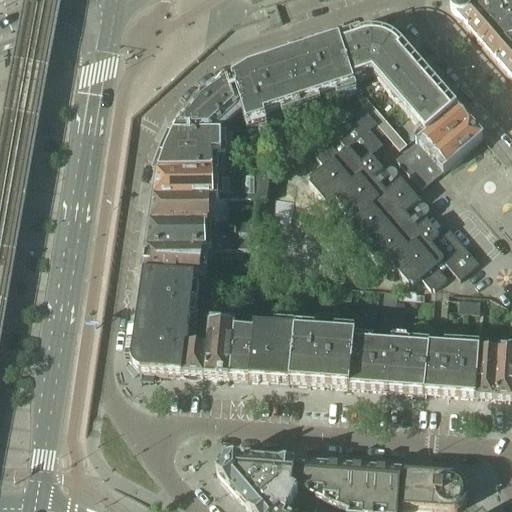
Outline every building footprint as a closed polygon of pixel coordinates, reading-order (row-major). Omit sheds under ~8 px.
[(511,0),(470,0),(452,6),(450,14),(511,85),(511,0)] [(443,97),(401,50),(398,47),(396,45),(394,44),(390,41),(385,39),(383,38),(380,38),(375,37),(373,37),(368,37),(363,38),(360,39),(359,37),(339,43),(352,85),(372,79),(419,133),(406,144),(408,146),(410,144),(414,149),(416,147),(424,139),(451,116),(438,101),(443,97)] [(339,43),(283,62),(300,113),(356,95),(352,85),(339,43)] [(300,113),(283,62),(247,74),(229,85),(241,121),(247,139),(253,157),(272,151),(265,125),(300,113)] [(199,105),(173,140),(219,139),(229,129),(231,131),(235,128),(241,121),(229,85),(199,105)] [(399,155),(406,149),(365,102),(359,104),(362,113),(376,129),(384,138),(399,155)] [(451,116),(424,139),(416,147),(429,162),(469,128),(455,112),(451,116)] [(418,206),(399,184),(385,197),(383,193),(386,190),(382,186),(379,189),(373,182),(382,174),(370,161),(382,151),(376,144),(369,135),(376,129),(362,113),(359,114),(323,126),(322,126),(340,147),(333,153),(327,146),(314,157),(316,158),(314,160),(324,172),(308,185),(310,187),(308,189),(325,209),(327,207),(329,209),(334,205),(351,224),(346,229),(347,231),(345,233),(363,253),(365,251),(366,253),(364,254),(381,274),(383,273),(385,275),(391,270),(408,290),(410,288),(411,290),(420,283),(430,294),(432,293),(433,295),(446,284),(439,277),(446,271),(459,285),(478,269),(446,232),(437,239),(426,225),(417,233),(411,226),(414,223),(410,219),(407,222),(404,219),(418,206)] [(241,121),(235,128),(238,141),(247,139),(241,121)] [(469,128),(429,162),(441,176),(481,142),(469,128)] [(376,129),(369,135),(376,144),(384,138),(376,129)] [(163,160),(157,179),(235,178),(235,158),(226,158),(226,139),(219,139),(173,140),(172,141),(163,160)] [(284,150),(281,140),(271,142),(277,163),(287,160),(284,150)] [(266,205),(269,178),(235,178),(157,179),(153,204),(225,205),(266,205)] [(225,231),(225,205),(153,204),(150,230),(225,231)] [(258,255),(262,231),(225,231),(150,230),(146,255),(207,255),(258,255)] [(206,283),(207,255),(146,255),(143,278),(194,282),(200,282),(206,283)] [(194,282),(143,278),(135,327),(188,331),(191,307),(196,308),(200,282),(194,282)] [(338,303),(350,305),(351,297),(339,295),(338,303)] [(384,297),(379,337),(391,338),(392,330),(400,331),(402,319),(394,318),(395,305),(396,298),(384,297)] [(395,305),(394,318),(402,319),(404,306),(395,305)] [(478,319),(479,306),(459,305),(458,317),(478,319)] [(316,323),(328,324),(330,308),(318,306),(316,323)] [(366,327),(375,327),(376,315),(368,314),(366,327)] [(209,325),(207,353),(205,383),(231,385),(235,331),(235,327),(209,325)] [(311,391),(314,339),(315,331),(304,330),(304,327),(294,326),(293,336),(294,336),(290,389),(311,391)] [(188,331),(135,327),(130,366),(139,378),(184,382),(186,351),(188,331)] [(254,333),(235,331),(231,385),(249,386),(249,385),(250,385),(254,333)] [(293,336),(254,333),(250,385),(267,387),(267,388),(290,389),(294,336),(293,336)] [(330,392),(334,340),(314,339),(311,391),(330,392)] [(351,394),(355,348),(354,348),(355,342),(334,340),(330,392),(351,394)] [(495,404),(499,355),(487,354),(488,346),(479,345),(478,355),(475,403),(495,404)] [(369,395),(372,349),(355,348),(351,394),(369,395)] [(388,397),(391,350),(372,349),(369,395),(388,397)] [(407,398),(410,352),(391,350),(388,397),(407,398)] [(207,353),(186,351),(184,382),(205,383),(207,353)] [(426,394),(430,351),(428,351),(428,353),(410,352),(407,398),(425,399),(426,394)] [(443,401),(446,353),(430,351),(426,394),(425,399),(443,401)] [(511,405),(511,351),(509,352),(508,356),(499,355),(495,404),(511,405)] [(458,402),(461,354),(446,353),(443,401),(458,402)] [(475,403),(478,355),(461,354),(458,402),(475,403)] [(223,463),(215,478),(239,505),(260,488),(262,466),(223,463)] [(281,468),(262,466),(260,488),(280,493),(281,468)] [(290,511),(298,498),(292,495),(294,469),(281,468),(280,493),(260,488),(239,505),(244,511),(290,511)] [(316,504),(318,471),(294,469),(292,495),(298,498),(299,496),(316,504)] [(348,511),(351,474),(318,471),(316,504),(333,511),(348,511)] [(372,511),(375,475),(351,474),(348,511),(372,511)] [(397,511),(400,477),(375,475),(372,511),(397,511)] [(431,511),(434,480),(404,478),(401,511),(431,511)] [(450,481),(434,480),(431,511),(460,511),(462,511),(464,508),(465,506),(466,504),(466,502),(466,500),(466,497),(466,494),(465,491),(463,488),(461,486),(459,484),(456,483),(453,482),(450,481)]
